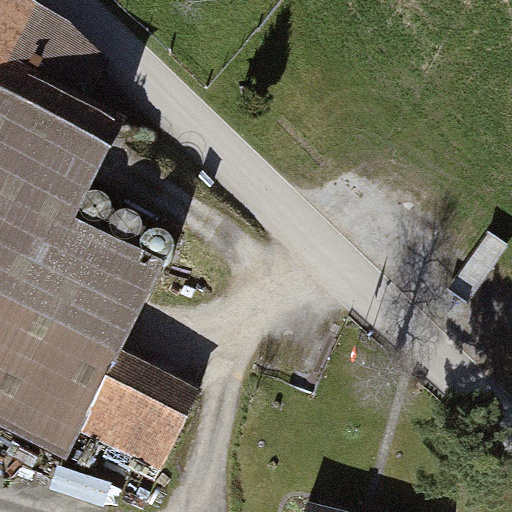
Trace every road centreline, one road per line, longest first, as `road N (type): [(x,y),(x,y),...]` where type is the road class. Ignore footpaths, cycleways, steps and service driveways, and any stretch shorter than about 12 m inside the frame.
road 1 (residential): [(511,422),(319,251),(68,0)]
road 2 (track): [(319,251),(223,343),(196,511)]
